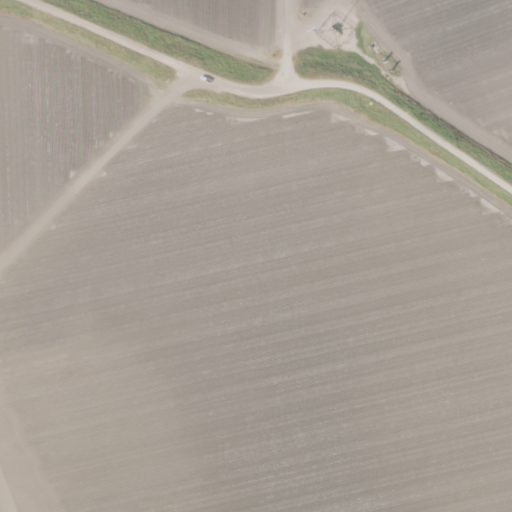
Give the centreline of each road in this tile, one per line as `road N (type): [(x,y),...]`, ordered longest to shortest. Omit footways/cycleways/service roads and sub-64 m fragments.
road 1 (residential): [(511,190),(364,92),(329,85),(253,95),(190,76),(21,0)]
road 2 (track): [(0,417),(25,236),(190,76)]
road 3 (track): [(511,161),(355,51),(336,24)]
